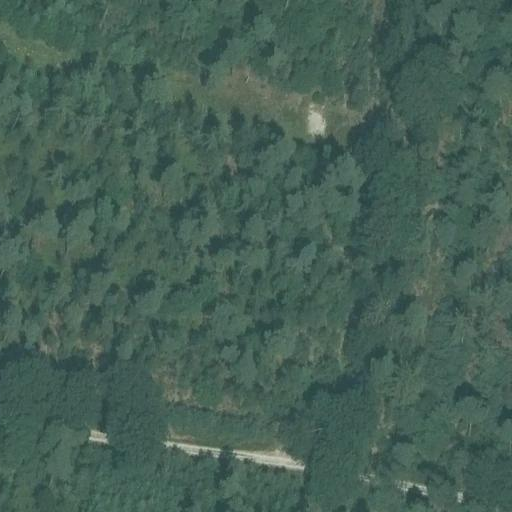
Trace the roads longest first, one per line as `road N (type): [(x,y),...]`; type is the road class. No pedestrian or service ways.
road 1 (track): [(511,503),(0,421)]
road 2 (track): [(264,463),(276,427),(327,374),(343,274),(313,227),(309,192),(320,150)]
